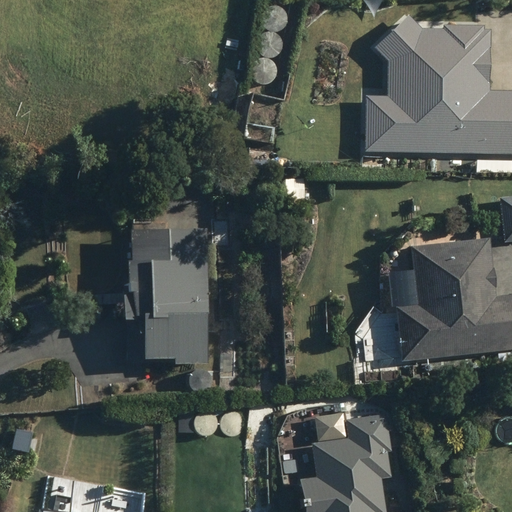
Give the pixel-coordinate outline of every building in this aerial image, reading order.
[(390,105),(368,104),(367,151),(444,152),(443,156),(483,157),(483,153),(511,153),(511,98),(492,99),(484,98),(484,93),(484,81),(485,37),(478,37),(478,34),(446,34),(446,37),(417,36),(406,25),(377,54),(391,68),(390,105)] [(285,198),(303,198),(303,178),(285,178),(285,198)] [(511,199),(496,200),(500,243),(511,241),(511,199)] [(234,211),(215,210),(214,237),(233,237),(234,211)] [(126,362),(144,362),(144,358),(173,357),(173,364),(206,363),(205,228),(141,228),(141,231),(129,231),(129,256),(125,256),(125,285),(121,286),(122,319),(126,319),(126,362)] [(416,304),(395,306),(401,361),(511,349),(511,294),(493,296),(487,238),(410,246),(416,304)] [(191,411),(179,412),(179,432),(191,432),(191,411)] [(386,451),(389,451),(385,415),(345,419),(347,437),(312,442),(316,476),(301,478),(304,511),(384,511),(380,478),(389,477),(386,451)]
